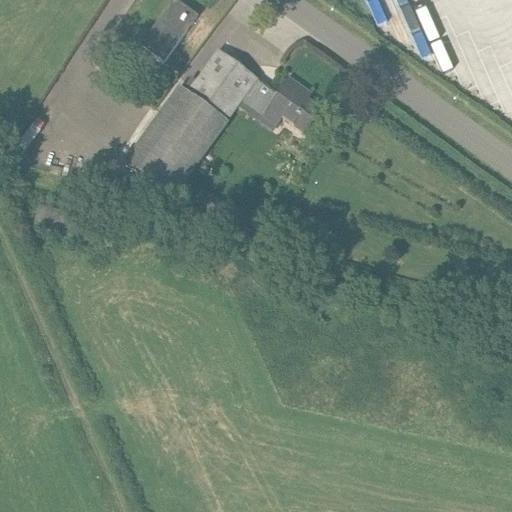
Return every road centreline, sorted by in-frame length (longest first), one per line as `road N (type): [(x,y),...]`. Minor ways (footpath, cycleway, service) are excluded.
road 1 (track): [(0,242),(115,511)]
road 2 (residential): [(511,162),(284,0)]
